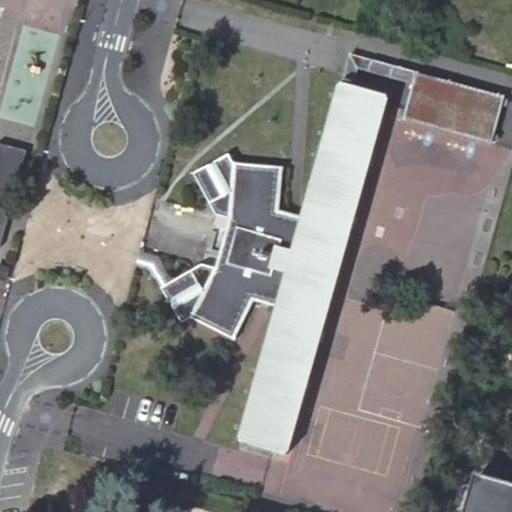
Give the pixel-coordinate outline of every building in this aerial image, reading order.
[(343,40),(335,72),(347,75),(353,59),(404,75),(409,59),(343,40)] [(497,85),(409,59),(404,75),(395,105),(483,131),(497,85)] [(163,276),(150,283),(167,319),(180,313),(182,314),(222,333),(243,291),(269,299),(231,434),(275,447),(379,85),(347,75),(335,72),(295,208),(269,200),(273,156),(224,152),(217,144),(183,170),(212,212),(227,216),(213,266),(198,262),(163,276)] [(0,241),(6,220),(0,210),(0,195),(15,187),(24,152),(0,146),(0,241)] [(135,250),(132,264),(142,266),(150,283),(163,276),(152,255),(135,250)]
